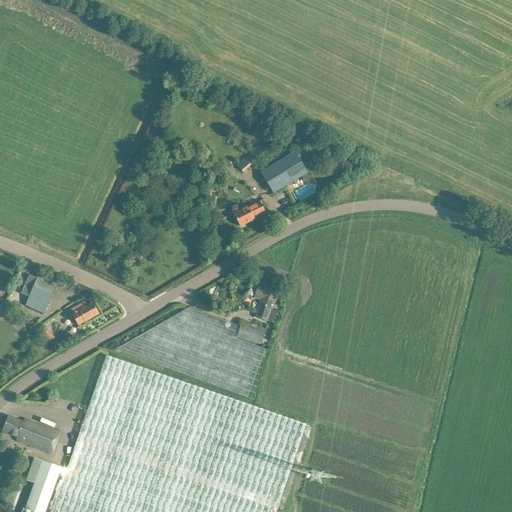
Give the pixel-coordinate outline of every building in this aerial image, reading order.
[(277,145),(270,136),(235,164),(242,173),(277,145)] [(273,193),(308,173),(295,152),(261,173),(273,193)] [(266,213),(261,202),(249,208),(249,207),(234,214),(240,227),(266,213)] [(56,286),(38,278),(26,305),(44,313),(56,286)] [(261,300),(255,317),(268,321),(278,291),(265,287),(264,289),(258,287),(255,298),(261,300)] [(99,314),(93,303),(79,311),(81,315),(75,318),(79,325),(99,314)] [(116,350),(248,397),(265,349),(237,339),(238,337),(261,345),(266,329),(243,322),(241,327),(189,308),(116,350)] [(67,470),(61,468),(45,511),(34,511),(25,509),(24,508),(22,511),(276,511),(307,425),(246,404),(106,356),(89,407),(67,470)] [(45,419),(60,424),(61,420),(47,415),(45,419)] [(9,416),(3,431),(18,437),(17,440),(52,454),(60,433),(25,419),(24,422),(9,416)] [(34,511),(45,511),(61,468),(34,458),(26,481),(35,484),(25,509),(34,511)] [(12,510),(21,485),(12,482),(4,507),(12,510)]
